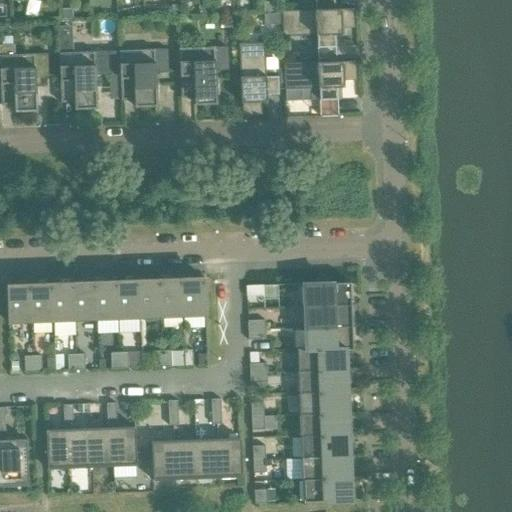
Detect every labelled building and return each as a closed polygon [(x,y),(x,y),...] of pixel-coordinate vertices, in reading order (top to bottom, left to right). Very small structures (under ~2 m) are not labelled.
[(281,11),(282,37),(316,35),(317,47),(334,47),(334,35),(341,34),(341,28),(354,28),(353,9),(340,10),(340,8),(281,11)] [(238,44),(240,97),(240,103),(242,103),(242,116),(261,115),(260,102),(266,102),(266,95),(278,94),(277,77),(265,77),(264,43),(238,44)] [(0,98),(0,105),(14,105),(14,112),(36,111),(35,76),(48,76),(47,54),(15,55),(14,45),(0,45),(0,98)] [(178,49),(180,97),(180,98),(193,98),(194,105),(216,104),(215,69),(227,69),(226,47),(178,49)] [(118,51),(120,100),(134,100),(134,107),(156,106),(155,71),(168,71),(167,49),(118,51)] [(58,53),(60,103),(74,102),(74,109),(96,109),(95,74),(107,73),(107,51),(58,53)] [(318,88),(319,97),(319,100),(336,99),(336,87),(343,87),(343,81),(356,80),(355,62),(342,62),(342,61),(283,63),(284,89),(318,88)] [(180,278),(159,279),(160,317),(182,316),(180,278)] [(203,278),(180,278),(182,316),(205,315),(203,278)] [(159,279),(137,280),(139,318),(160,317),(159,279)] [(137,280),(115,281),(117,319),(139,318),(137,280)] [(115,281),(94,282),(95,320),(117,319),(115,281)] [(94,282),(72,283),(74,321),(95,320),(94,282)] [(301,284),(302,306),(350,304),(349,282),(301,284)] [(51,283),(29,284),(31,322),(52,321),(51,283)] [(72,283),(51,283),(52,321),(74,321),(72,283)] [(31,322),(29,284),(7,285),(8,323),(31,322)] [(246,286),(246,296),(263,295),(263,285),(246,286)] [(302,314),(303,329),(351,327),(350,304),(302,306),(291,306),(291,315),(302,314)] [(247,321),(247,330),(265,330),(264,320),(247,321)] [(297,349),(297,352),(345,350),(352,349),(351,327),(303,329),(304,348),(297,349)] [(265,330),(247,330),(248,340),(265,339),(265,330)] [(170,350),(162,351),(162,367),(171,367),(170,350)] [(183,350),(184,366),(192,366),(192,350),(183,350)] [(297,352),(297,373),(346,371),(345,350),(297,352)] [(162,367),(162,351),(153,351),(154,367),(162,367)] [(119,369),(119,352),(110,353),(111,369),(119,369)] [(127,352),(119,352),(119,369),(128,369),(127,352)] [(76,371),(75,353),(67,354),(67,371),(76,371)] [(84,353),(75,353),(76,371),(85,370),(84,353)] [(41,355),(32,356),(33,372),(41,372),(41,355)] [(33,372),(32,356),(24,356),(24,373),(33,372)] [(249,364),(249,374),(266,373),(266,363),(249,364)] [(297,373),(298,395),(347,393),(346,371),(297,373)] [(266,373),(249,374),(249,383),(267,382),(266,373)] [(298,395),(299,416),(347,414),(347,393),(298,395)] [(210,399),(211,412),(220,411),(220,399),(210,399)] [(167,401),(168,413),(177,413),(177,400),(167,401)] [(116,415),(115,403),(106,403),(106,416),(116,415)] [(250,403),(251,417),(263,416),(263,403),(250,403)] [(72,405),(63,405),(63,417),(72,417),(72,405)] [(220,411),(211,412),(211,424),(221,424),(220,411)] [(177,413),(168,413),(168,426),(178,426),(177,413)] [(299,416),(300,438),(348,436),(347,414),(299,416)] [(106,416),(107,428),(111,428),(113,464),(136,463),(134,427),(116,428),(116,415),(106,416)] [(263,416),(251,417),(251,430),(264,430),(263,416)] [(63,417),(64,430),(68,430),(69,466),(91,465),(90,429),(73,429),(72,417),(63,417)] [(111,428),(107,428),(90,429),(91,465),(113,464),(111,428)] [(68,430),(64,430),(45,430),(47,467),(69,466),(68,430)] [(300,438),(301,459),(349,457),(348,436),(300,438)] [(239,438),(217,439),(218,476),(241,475),(239,438)] [(217,439),(195,440),(196,477),(218,476),(217,439)] [(26,440),(0,441),(2,484),(27,483),(26,440)] [(195,440),(173,441),(175,477),(196,477),(195,440)] [(175,477),(173,441),(151,442),(152,478),(175,477)] [(252,446),(252,460),(265,459),(264,446),(252,446)] [(301,459),(302,481),(350,479),(349,457),(301,459)] [(265,459),(252,460),(253,473),(265,473),(265,459)] [(350,479),(302,481),(302,502),(351,500),(350,479)] [(254,490),(254,504),(267,504),(266,490),(254,490)]
